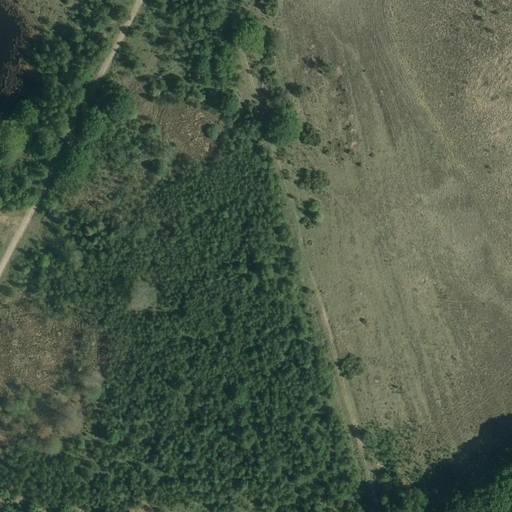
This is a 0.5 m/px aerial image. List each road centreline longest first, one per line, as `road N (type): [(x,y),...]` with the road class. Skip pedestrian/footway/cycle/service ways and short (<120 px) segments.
road 1 (track): [(380,511),(223,0)]
road 2 (track): [(0,251),(129,0)]
